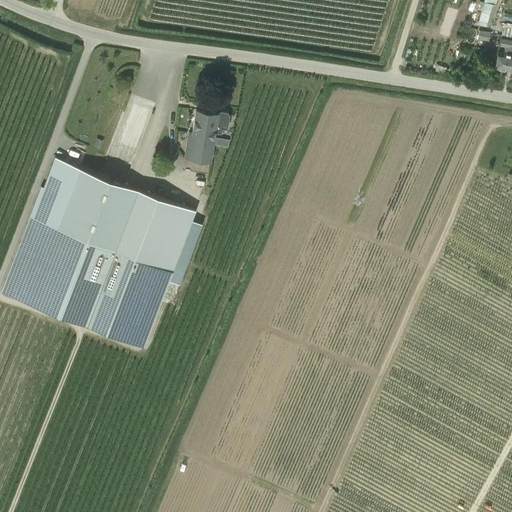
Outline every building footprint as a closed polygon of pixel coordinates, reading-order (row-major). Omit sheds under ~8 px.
[(483,0),(478,22),(490,25),(496,0),(483,0)] [(503,53),(497,52),(495,65),(509,68),(511,52),(511,25),(509,25),(505,25),(504,28),(502,27),(501,36),(499,44),(504,46),(503,53)] [(488,41),(490,32),(479,29),(477,38),(488,41)] [(221,132),(222,127),(227,128),(229,114),(196,109),(192,133),(188,133),(187,136),(184,157),(211,161),(215,137),(215,136),(216,131),(221,132)] [(229,145),(230,137),(216,136),(215,143),(229,145)] [(41,186),(1,290),(142,344),(194,210),(61,159),(49,189),(41,186)] [(116,176),(120,160),(115,159),(111,175),(116,176)] [(119,177),(123,179),(127,171),(122,169),(119,177)]
